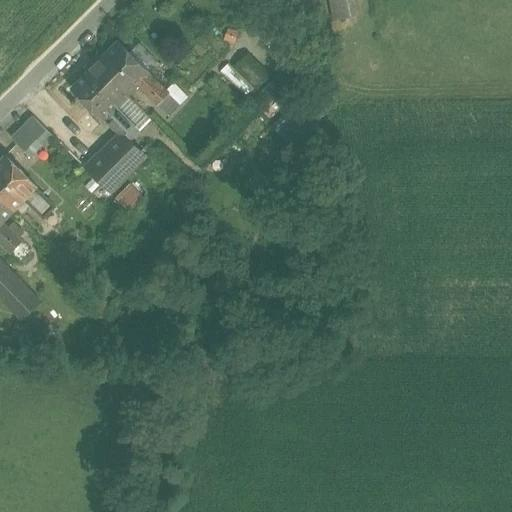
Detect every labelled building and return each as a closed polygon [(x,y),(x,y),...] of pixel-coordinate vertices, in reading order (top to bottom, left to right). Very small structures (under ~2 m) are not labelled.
[(327,0),(332,20),(352,15),(349,0),(327,0)] [(293,51),(272,11),(253,21),(274,61),(293,51)] [(120,42),(97,65),(128,96),(140,85),(159,104),(171,92),(120,42)] [(235,67),(226,62),(218,74),(251,96),(268,69),(244,53),(235,67)] [(128,96),(97,65),(74,88),(124,139),(137,127),(117,107),(128,96)] [(284,75),(261,102),(276,116),(299,89),(284,75)] [(31,158),(52,135),(30,114),(9,137),(31,158)] [(7,156),(0,163),(0,196),(15,210),(26,199),(46,219),(58,207),(7,156)] [(129,183),(115,199),(131,212),(145,196),(129,183)] [(15,210),(0,196),(0,242),(11,253),(23,241),(4,221),(15,210)] [(0,300),(21,322),(41,302),(0,259),(0,300)]
